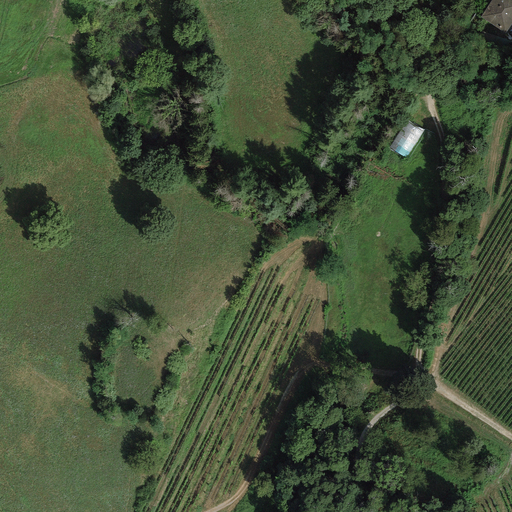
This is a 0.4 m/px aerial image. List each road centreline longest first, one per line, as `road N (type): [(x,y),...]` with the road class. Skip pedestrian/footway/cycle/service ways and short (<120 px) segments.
road 1 (track): [(511,52),(432,84),(428,93),(441,139),(439,264),(419,346),(419,376),(511,438)]
road 2 (track): [(208,511),(248,480),(288,381),(319,362),(419,376),(361,436),(360,511)]
